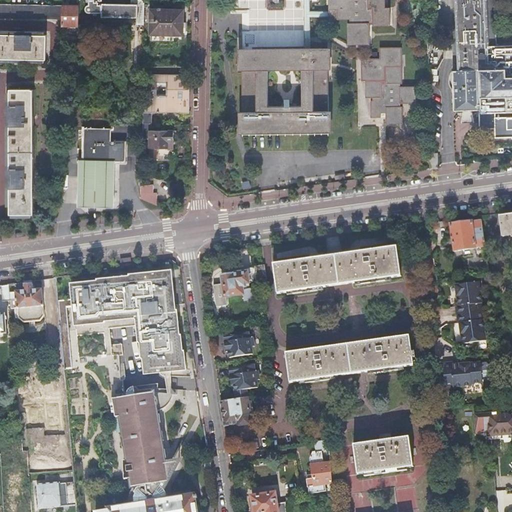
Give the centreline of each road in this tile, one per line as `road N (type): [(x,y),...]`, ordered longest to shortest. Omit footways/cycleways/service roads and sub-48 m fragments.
road 1 (primary): [(193,238),(511,192)]
road 2 (primary): [(511,177),(193,223)]
road 3 (residential): [(229,511),(193,238)]
road 4 (residential): [(193,223),(200,0)]
road 5 (primary): [(193,223),(0,252)]
road 6 (primary): [(0,266),(193,238)]
